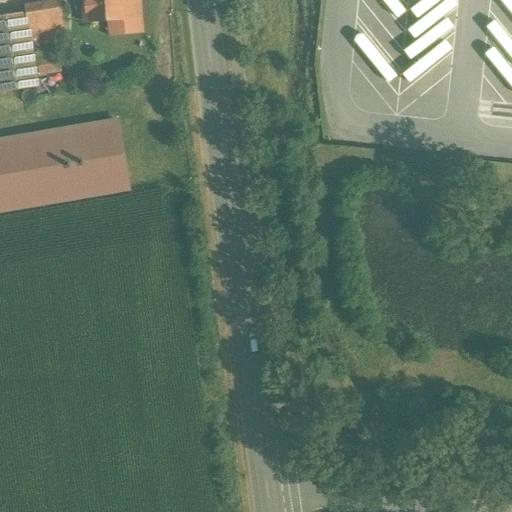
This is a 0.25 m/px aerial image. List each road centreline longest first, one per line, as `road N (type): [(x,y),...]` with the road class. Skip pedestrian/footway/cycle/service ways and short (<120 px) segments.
road 1 (primary): [(265,487),(201,0)]
road 2 (unclassified): [(265,487),(475,511)]
road 3 (unknown): [(339,495),(390,349)]
